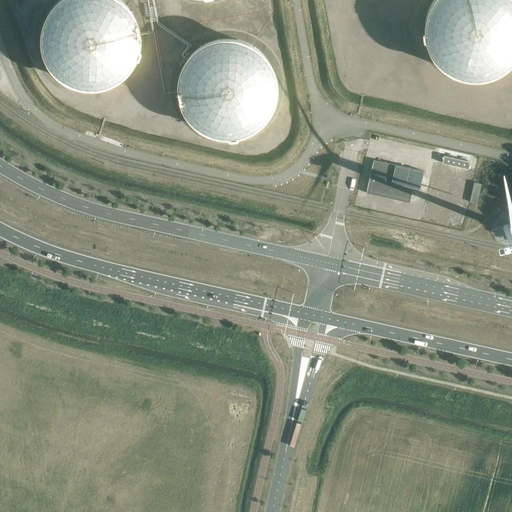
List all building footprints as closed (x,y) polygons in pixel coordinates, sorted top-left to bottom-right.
[(64,0),(58,4),(45,22),(41,39),(45,61),(54,76),(71,88),(88,93),(114,88),(128,78),(141,56),(142,38),(138,21),(131,10),(119,0),(64,0)] [(511,0),(438,0),(430,14),(427,31),(430,48),(438,63),(454,75),(470,80),(487,79),(507,69),(511,62),(511,0)] [(236,43),(222,43),(205,48),(191,59),(184,71),(179,88),(182,112),(192,127),(201,135),(217,142),(237,143),(254,137),(269,124),(277,109),(280,92),(277,75),(267,58),(252,48),(236,43)] [(419,189),(423,171),(374,160),(373,160),(366,193),(409,202),(413,187),(419,189)] [(477,203),(481,184),(474,182),(470,201),(477,203)]
